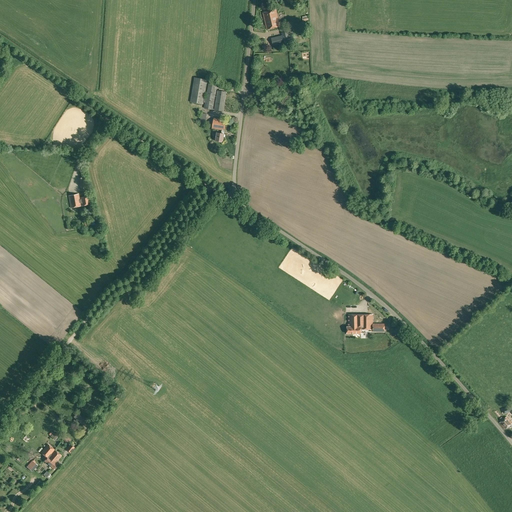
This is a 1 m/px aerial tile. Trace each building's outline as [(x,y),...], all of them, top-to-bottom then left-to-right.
[(267,29),(280,26),(275,10),(263,12),(267,29)] [(277,37),(279,44),(290,42),(289,34),(288,31),(281,33),(282,36),(277,37)] [(206,99),(204,98),(207,80),(195,78),(191,102),(203,104),(203,102),(205,103),(204,108),(213,110),(217,82),(209,80),(206,99)] [(223,111),(226,92),(217,91),(214,110),(223,111)] [(223,142),(225,130),(226,120),(214,118),(212,128),(222,130),(221,133),(217,133),(215,141),(223,142)] [(85,180),(85,177),(79,179),(80,181),(79,181),(81,191),(88,189),(86,180),(85,180)] [(79,199),(78,194),(69,196),(71,208),(81,206),(80,203),(81,203),(82,206),(90,204),(89,196),(80,198),(81,199),(79,199)] [(384,331),(384,324),(372,324),(373,314),(349,315),(349,327),(347,327),(347,334),(361,333),(361,331),(362,331),(362,329),(371,329),(371,331),(384,331)] [(66,368),(71,361),(69,359),(63,366),(66,368)] [(43,389),(46,392),(53,384),(50,381),(43,389)] [(511,405),(502,409),(503,414),(510,411),(511,413),(511,405)] [(83,425),(86,421),(77,413),(73,417),(75,419),(74,420),(78,423),(79,422),(83,425)] [(505,429),(511,423),(506,417),(500,422),(505,429)] [(87,432),(91,427),(86,422),(82,427),(87,432)] [(55,440),(60,435),(55,432),(51,437),(55,440)] [(68,444),(71,440),(66,435),(62,439),(68,444)] [(48,458),(55,450),(48,444),(41,452),(47,458),(48,458)] [(70,444),(66,449),(71,453),(75,448),(70,444)] [(53,468),(58,463),(56,462),(62,456),(55,450),(48,458),(47,458),(44,461),(53,468)] [(33,470),(38,464),(33,460),(28,466),(33,470)]
